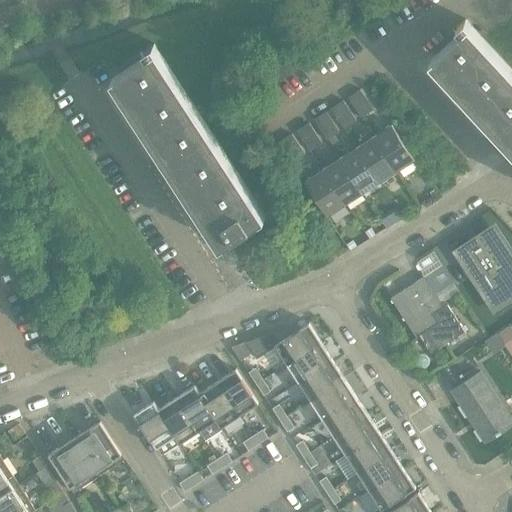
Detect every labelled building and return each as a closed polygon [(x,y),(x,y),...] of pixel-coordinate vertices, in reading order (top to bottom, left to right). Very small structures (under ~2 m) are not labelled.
[(511,68),(482,36),(471,24),(436,57),(511,139),(511,68)] [(267,215),(258,200),(158,49),(118,75),(209,213),(205,216),(215,231),(219,228),(228,241),(267,215)] [(374,109),(362,90),(349,98),(362,117),(374,109)] [(357,121),(345,101),(333,108),(346,128),(357,121)] [(340,132),(327,112),(316,120),(328,139),(340,132)] [(323,143),(310,123),(298,131),(311,151),(323,143)] [(395,125),(375,138),(399,172),(418,160),(395,125)] [(306,155),(293,134),(281,142),(294,162),(306,155)] [(382,184),(399,172),(375,138),(359,149),(382,184)] [(382,184),(359,149),(342,160),(365,195),(382,184)] [(347,206),(365,195),(342,160),(325,171),(347,206)] [(330,218),(347,206),(325,171),(307,182),(330,218)] [(511,258),(494,231),(457,256),(493,309),(511,296),(511,258)] [(443,266),(392,299),(414,333),(419,329),(422,334),(420,335),(432,354),(454,339),(453,338),(465,330),(448,305),(445,307),(437,294),(455,283),(443,266)] [(277,347),(288,364),(323,342),(310,323),(301,329),(298,324),(247,342),(257,358),(258,359),(277,347)] [(511,328),(501,335),(511,352),(511,351),(511,328)] [(288,364),(300,383),(334,360),(323,342),(288,364)] [(300,383),(312,401),(346,378),(334,360),(300,383)] [(250,372),(257,384),(264,380),(257,368),(250,372)] [(237,369),(219,381),(241,415),(260,403),(237,369)] [(511,417),(482,372),(453,391),(486,442),(511,425),(511,417)] [(358,396),(346,378),(312,401),(323,419),(358,396)] [(272,391),(264,380),(257,384),(265,396),(272,391)] [(196,385),(195,385),(223,427),(241,415),(219,381),(201,392),(196,385)] [(195,385),(177,397),(200,432),(217,420),(222,428),(223,427),(195,385)] [(370,414),(358,396),(323,419),(335,437),(370,414)] [(155,401),(154,402),(182,443),(200,432),(177,397),(160,408),(155,401)] [(182,443),(154,402),(135,414),(163,456),(182,443)] [(273,409),(281,420),(288,416),(280,404),(273,409)] [(335,437),(347,455),(381,432),(370,414),(335,437)] [(295,428),(288,416),(281,420),(288,432),(295,428)] [(76,437),(101,475),(127,459),(102,420),(76,437)] [(27,432),(21,423),(10,430),(16,439),(27,432)] [(264,429),(254,436),(260,445),(270,438),(264,429)] [(393,450),(381,432),(347,455),(359,473),(393,450)] [(250,451),(260,445),(254,436),(244,442),(250,451)] [(75,492),(101,475),(76,437),(50,454),(75,492)] [(297,445),(304,457),(311,452),(304,441),(297,445)] [(405,469),(393,450),(359,473),(370,491),(405,469)] [(0,496),(21,483),(0,451),(0,496)] [(319,464),(311,452),(304,457),(312,468),(319,464)] [(218,459),(224,468),(234,461),(228,453),(218,459)] [(49,466),(42,455),(34,460),(41,470),(49,466)] [(214,474),(224,468),(218,459),(208,466),(214,474)] [(405,469),(370,491),(383,510),(417,488),(405,469)] [(186,492),(205,480),(199,471),(180,483),(186,492)] [(320,481),(328,493),(335,488),(327,477),(320,481)] [(51,485),(58,496),(65,491),(58,480),(51,485)] [(32,511),(37,509),(21,483),(0,496),(0,511),(32,511)] [(342,500),(335,488),(328,493),(335,505),(342,500)] [(72,501),(65,491),(58,496),(64,506),(72,501)] [(388,511),(430,511),(432,511),(420,492),(388,511)]
